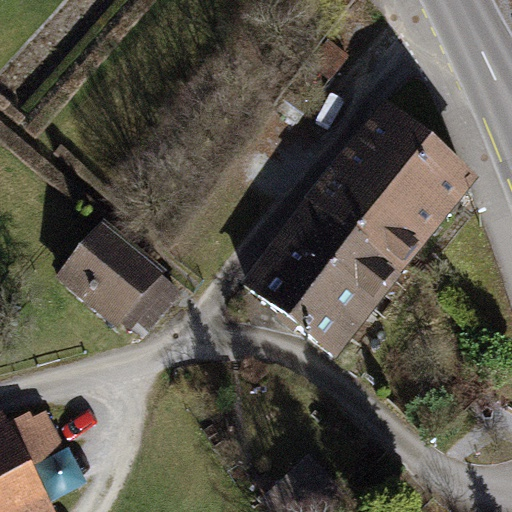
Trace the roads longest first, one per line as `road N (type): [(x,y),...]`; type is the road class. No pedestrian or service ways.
road 1 (residential): [(0,401),(185,340),(225,337),(276,346),(347,394),(448,482),(480,497),(511,491)]
road 2 (secondary): [(457,0),(511,107)]
